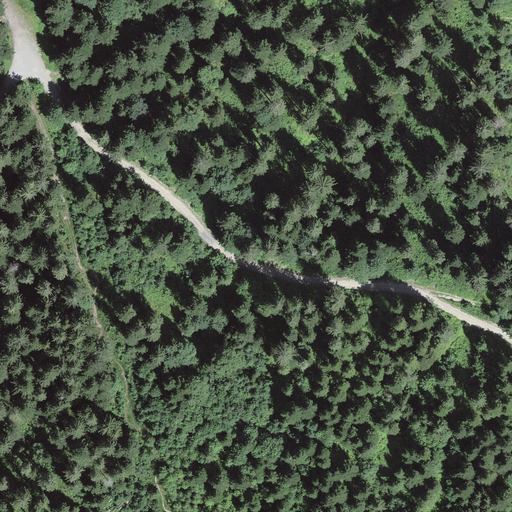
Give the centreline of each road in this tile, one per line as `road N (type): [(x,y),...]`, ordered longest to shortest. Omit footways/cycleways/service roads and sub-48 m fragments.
road 1 (track): [(511,342),(393,287),(307,281),(232,258),(83,141),(41,80),(20,77)]
road 2 (track): [(393,287),(511,311)]
